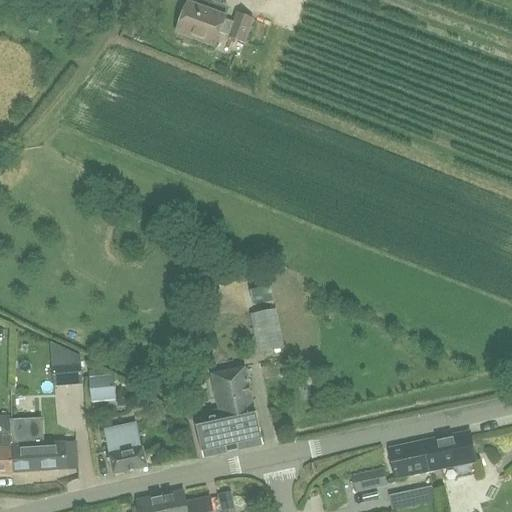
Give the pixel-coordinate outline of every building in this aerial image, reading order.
[(215,46),(220,33),(228,36),(228,37),(245,44),(255,19),(237,13),(234,22),(225,18),(226,17),(188,3),(177,32),(215,46)] [(284,349),(277,310),(251,315),(259,354),(284,349)] [(78,359),(50,346),(54,388),(83,385),(81,361),(78,362),(78,359)] [(204,459),(226,454),(227,456),(258,449),(258,447),(262,447),(245,370),(212,377),(219,411),(207,413),(208,420),(197,422),(204,459)] [(91,403),(116,401),(113,375),(88,378),(91,403)] [(114,474),(147,467),(142,445),(141,445),(136,425),(128,427),(107,431),(111,451),(109,452),(114,474)] [(469,432),(422,442),(428,473),(448,469),(451,481),(478,475),(475,463),(476,463),(469,432)] [(35,434),(37,471),(67,469),(65,442),(39,443),(39,433),(35,434)] [(0,472),(15,472),(15,434),(0,435),(0,472)] [(15,434),(15,472),(37,471),(35,434),(15,434)] [(428,473),(422,442),(389,450),(396,481),(428,473)] [(356,494),(387,487),(383,469),(352,476),(356,494)] [(388,493),(392,510),(435,501),(431,483),(388,493)] [(213,511),(210,497),(183,504),(180,492),(140,501),(141,505),(131,508),(132,511),(213,511)] [(221,511),(224,511),(235,509),(231,493),(218,496),(221,511)]
